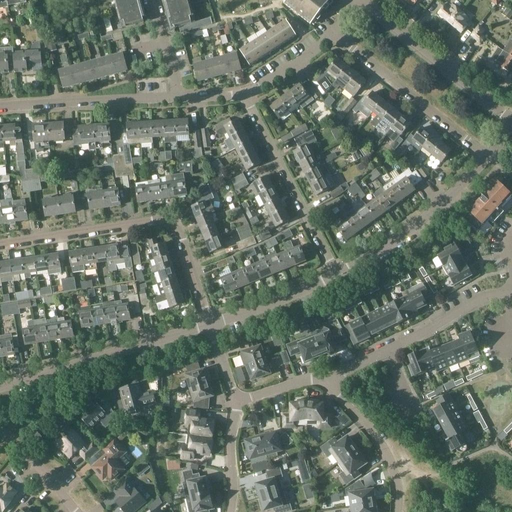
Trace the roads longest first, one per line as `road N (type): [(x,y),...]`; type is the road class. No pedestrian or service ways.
road 1 (residential): [(202,302),(177,232),(161,221),(0,244)]
road 2 (residential): [(0,387),(209,324)]
road 3 (residential): [(510,293),(476,299),(329,385)]
road 4 (residential): [(335,274),(244,95)]
road 5 (residential): [(486,157),(334,33)]
road 6 (residential): [(511,121),(359,0)]
road 7 (residential): [(335,274),(435,210),(486,157)]
road 8 (residential): [(0,107),(175,98)]
road 9 (residential): [(329,385),(380,445),(397,511)]
road 10 (residential): [(209,324),(335,274)]
